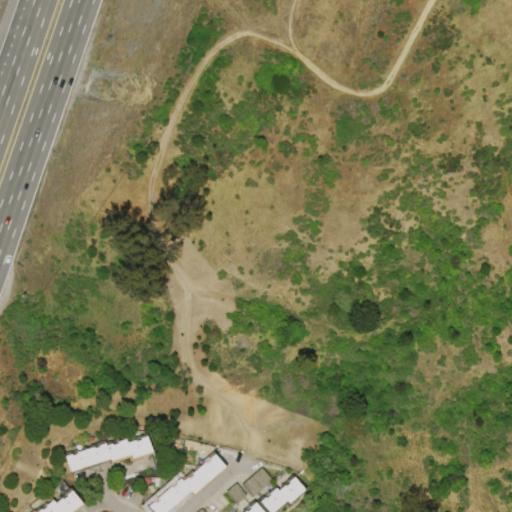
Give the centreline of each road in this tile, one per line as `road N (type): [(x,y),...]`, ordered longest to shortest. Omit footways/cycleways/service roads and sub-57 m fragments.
road 1 (track): [(242,466),(235,415),(189,356),(181,285),(155,221),(152,187),(176,111),(223,42),(249,34),(301,59)]
road 2 (motorway): [(0,225),(78,0)]
road 3 (track): [(301,59),(341,86),(376,85),(428,0)]
road 4 (motorway): [(40,0),(0,118)]
